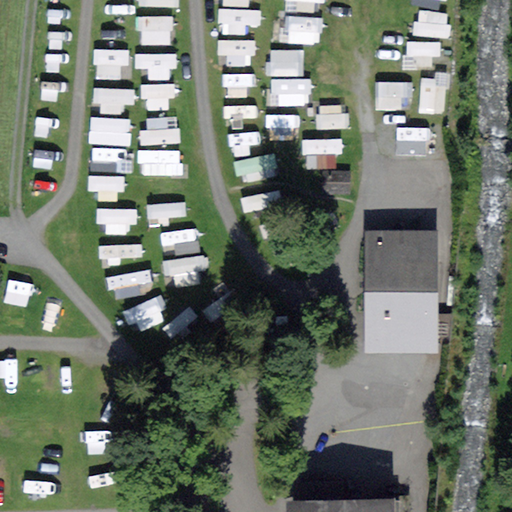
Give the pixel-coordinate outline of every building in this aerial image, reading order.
[(324,9),(324,0),(286,0),(287,8),(324,9)] [(140,44),(172,43),(171,15),(139,16),(140,44)] [(176,71),(176,53),(137,54),(137,72),(176,71)] [(377,83),(377,110),(409,111),(409,83),(377,83)] [(397,127),(396,154),(429,155),(430,128),(397,127)] [(327,173),(327,191),(345,191),(345,174),(327,173)] [(376,239),(376,343),(426,343),(427,265),(432,265),(432,237),(376,239)] [(249,345),(249,368),(268,367),(267,344),(249,345)]
